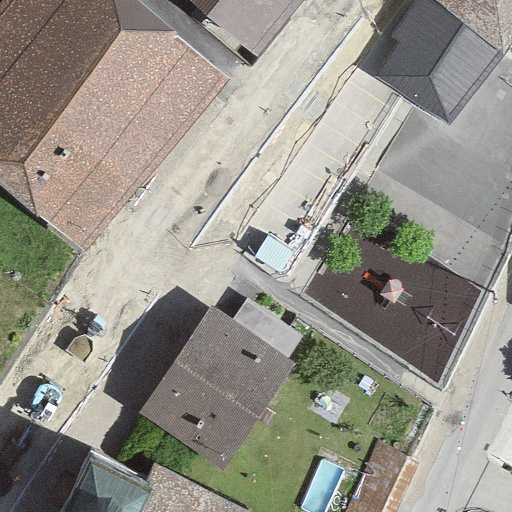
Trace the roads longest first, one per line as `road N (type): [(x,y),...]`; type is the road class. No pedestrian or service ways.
road 1 (secondary): [(0,487),(117,305),(345,0)]
road 2 (residential): [(432,511),(511,324)]
